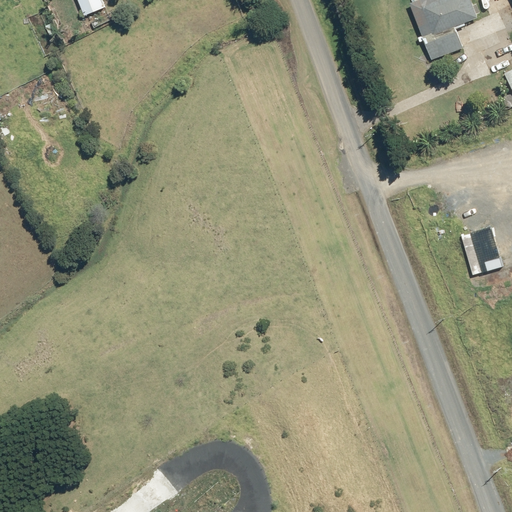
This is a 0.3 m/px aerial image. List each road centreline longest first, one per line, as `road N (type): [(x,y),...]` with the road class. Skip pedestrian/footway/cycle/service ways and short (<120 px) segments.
road 1 (unclassified): [(427,348),(296,0)]
road 2 (unclassified): [(489,511),(427,348)]
road 3 (unknown): [(366,186),(511,161)]
